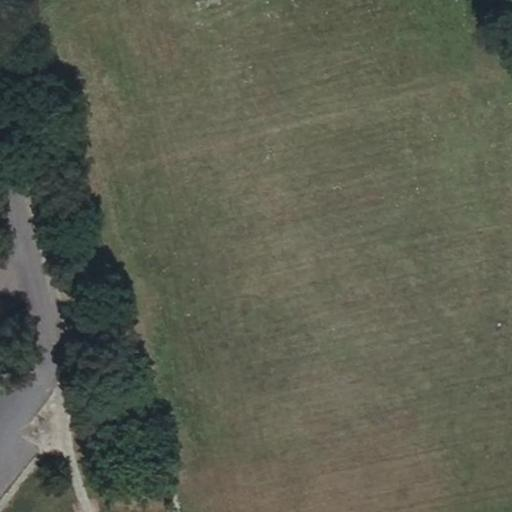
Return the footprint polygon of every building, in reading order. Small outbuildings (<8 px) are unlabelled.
[(50,0),(55,13),(83,3),(81,0),(50,0)] [(240,30),(211,36),(217,67),(247,61),(240,30)] [(118,45),(94,52),(102,79),(126,72),(118,45)] [(66,85),(84,82),(81,62),(63,65),(66,85)] [(430,109),(459,104),(454,79),(425,84),(430,109)] [(487,82),(473,87),(481,108),(495,103),(487,82)] [(345,91),(317,99),(325,128),(354,120),(345,91)] [(258,112),(261,142),(289,140),(286,109),(258,112)] [(124,141),(124,118),(109,118),(109,141),(124,141)] [(174,149),(182,178),(211,169),(203,141),(174,149)] [(171,206),(142,214),(150,244),(179,236),(171,206)] [(382,261),(414,253),(407,225),(375,233),(382,261)] [(330,281),(361,275),(355,245),(324,250),(330,281)] [(201,264),(213,291),(241,279),(230,252),(201,264)] [(437,290),(466,285),(461,257),(432,262),(437,290)] [(368,287),(372,316),(402,311),(398,282),(368,287)] [(258,346),(287,335),(276,307),(248,317),(258,346)] [(460,338),(466,368),(498,362),(492,331),(460,338)] [(336,377),(367,367),(357,335),(326,345),(336,377)] [(388,342),(367,347),(370,362),(391,357),(388,342)] [(209,365),(180,371),(186,400),(215,394),(209,365)] [(290,422),(283,394),(254,401),(260,429),(290,422)] [(449,436),(482,433),(479,402),(446,406),(449,436)] [(412,405),(379,411),(384,441),(418,435),(412,405)] [(178,421),(180,451),(209,449),(207,419),(178,421)] [(218,490),(247,482),(240,454),(211,461),(218,490)] [(377,459),(348,468),(357,496),(386,487),(377,459)] [(422,511),(451,511),(449,502),(422,509),(422,511)]
